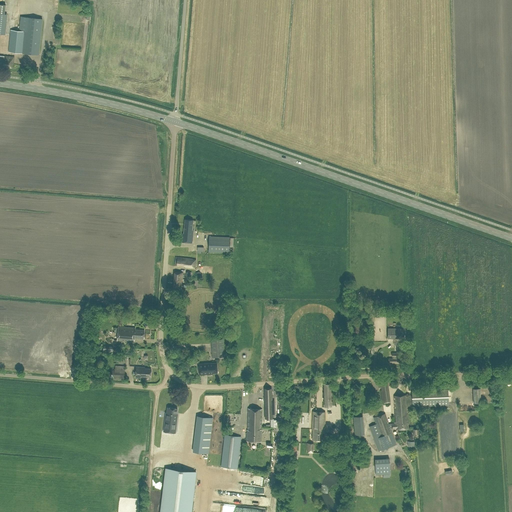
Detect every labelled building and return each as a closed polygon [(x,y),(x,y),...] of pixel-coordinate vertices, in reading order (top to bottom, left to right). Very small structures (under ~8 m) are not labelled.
[(43,19),(20,17),(19,31),(10,30),(8,52),(39,55),(43,19)] [(14,57),(0,55),(0,66),(13,67),(14,57)] [(193,220),(185,219),(184,233),(183,233),(182,242),(192,242),(193,231),(192,231),(193,220)] [(229,237),(209,236),(208,252),(229,253),(229,241),(232,241),(232,238),(229,238),(229,237)] [(192,258),(175,257),(174,266),(191,267),(191,266),(195,267),(196,260),(192,260),(192,258)] [(182,272),(174,271),(173,286),(181,286),(182,272)] [(135,327),(118,326),(118,328),(114,328),(114,332),(117,333),(117,340),(134,342),(134,338),(144,338),(144,330),(135,329),(135,327)] [(403,338),(403,328),(388,328),(388,338),(403,338)] [(224,357),(223,339),(211,340),(212,358),(224,357)] [(397,353),(391,353),(391,356),(392,356),(392,358),(389,358),(389,363),(401,363),(401,358),(397,358),(397,356),(397,353)] [(217,372),(217,363),(199,364),(199,374),(210,373),(210,372),(217,372)] [(125,366),(115,365),(115,370),(111,370),(111,378),(124,379),(125,366)] [(142,367),(136,366),(135,377),(144,378),(144,377),(150,377),(151,372),(151,370),(151,369),(151,368),(145,368),(145,367),(142,367)] [(388,380),(387,379),(378,381),(379,388),(381,387),(381,390),(380,391),(381,401),(383,400),(384,403),(389,402),(388,396),(390,396),(388,386),(391,385),(390,379),(388,380)] [(272,400),(272,388),(264,388),(265,419),(273,418),(273,414),(275,414),(274,400),(272,400)] [(448,405),(448,389),(412,391),(412,396),(406,396),(406,395),(394,395),(396,423),(391,423),(392,429),(396,428),(396,429),(408,428),(407,413),(408,413),(407,406),(448,405)] [(177,414),(177,408),(167,407),(167,413),(166,412),(164,431),(175,433),(178,414),(177,414)] [(262,409),(248,408),(247,430),(247,433),(246,433),(246,441),(261,441),(262,429),(261,429),(262,409)] [(325,412),(313,411),(312,429),(313,429),(312,440),(324,440),(324,428),(325,412)] [(396,444),(385,413),(373,417),(376,424),(369,426),(378,451),(396,444)] [(212,417),(197,415),(193,451),(208,453),(212,417)] [(364,434),(363,416),(353,417),(354,435),(364,434)] [(188,448),(186,428),(182,428),(183,431),(180,432),(181,434),(182,434),(182,435),(180,435),(179,432),(176,432),(176,435),(177,435),(177,436),(174,437),(175,449),(175,452),(185,451),(185,448),(188,448)] [(241,436),(225,435),(221,466),(237,468),(241,436)] [(390,474),(389,458),(375,459),(376,475),(390,474)] [(191,511),(197,472),(165,468),(159,511),(191,511)] [(231,494),(232,486),(225,485),(224,492),(231,494)]
